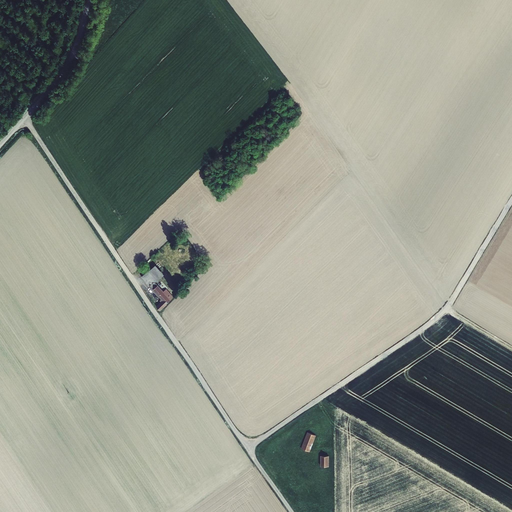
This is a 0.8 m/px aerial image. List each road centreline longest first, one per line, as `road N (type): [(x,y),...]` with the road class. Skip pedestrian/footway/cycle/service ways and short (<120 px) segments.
road 1 (unclassified): [(24,118),(247,447)]
road 2 (unclassified): [(511,200),(438,315),(247,447)]
road 3 (unclassified): [(24,118),(76,43),(88,0)]
